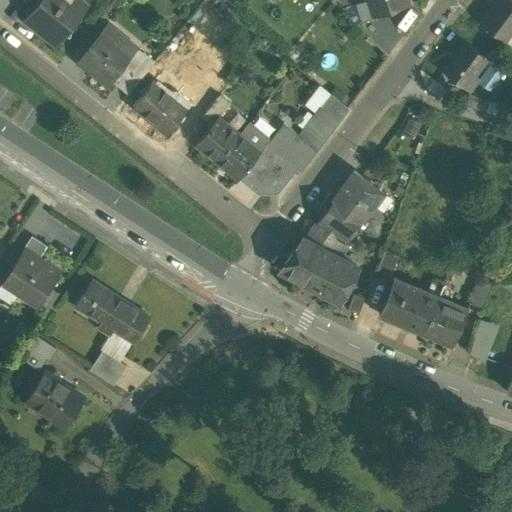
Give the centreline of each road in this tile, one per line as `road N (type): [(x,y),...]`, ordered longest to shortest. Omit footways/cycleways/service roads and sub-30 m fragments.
road 1 (residential): [(238,286),(451,0)]
road 2 (tertiary): [(511,412),(238,286)]
road 3 (residential): [(238,286),(235,309),(131,407),(67,511)]
road 4 (tertiary): [(238,286),(0,129)]
